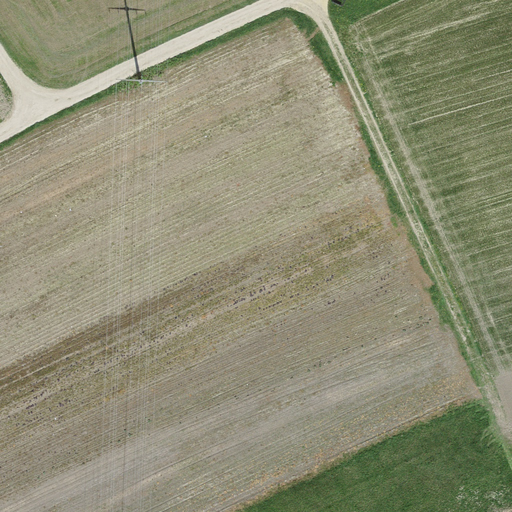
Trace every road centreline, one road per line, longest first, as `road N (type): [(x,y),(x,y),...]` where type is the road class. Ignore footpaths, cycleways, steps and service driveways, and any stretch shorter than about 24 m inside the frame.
road 1 (track): [(329,0),(511,436)]
road 2 (track): [(295,0),(0,130)]
